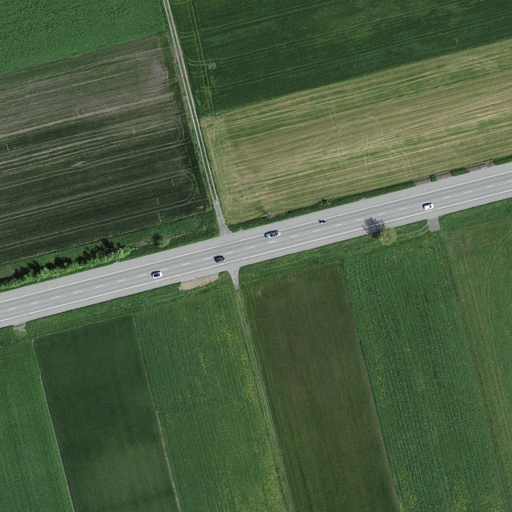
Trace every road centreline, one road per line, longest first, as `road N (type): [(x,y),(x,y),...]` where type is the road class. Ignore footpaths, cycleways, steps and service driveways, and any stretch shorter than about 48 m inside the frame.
road 1 (primary): [(0,312),(511,181)]
road 2 (track): [(164,0),(233,264)]
